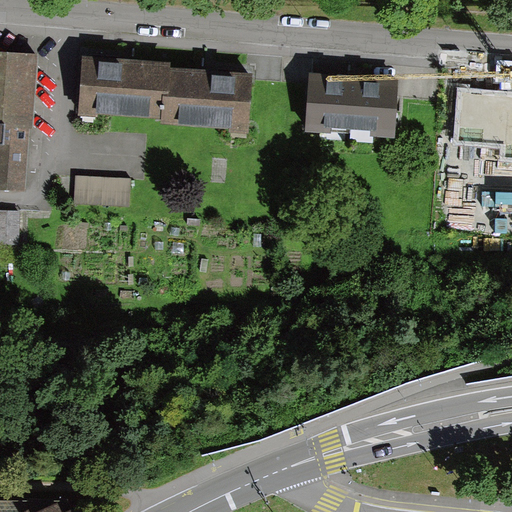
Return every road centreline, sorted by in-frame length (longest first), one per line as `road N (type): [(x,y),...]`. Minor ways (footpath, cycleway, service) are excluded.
road 1 (residential): [(511,57),(0,12)]
road 2 (primary): [(511,396),(384,423),(328,452)]
road 3 (primary): [(328,452),(388,449),(511,422)]
